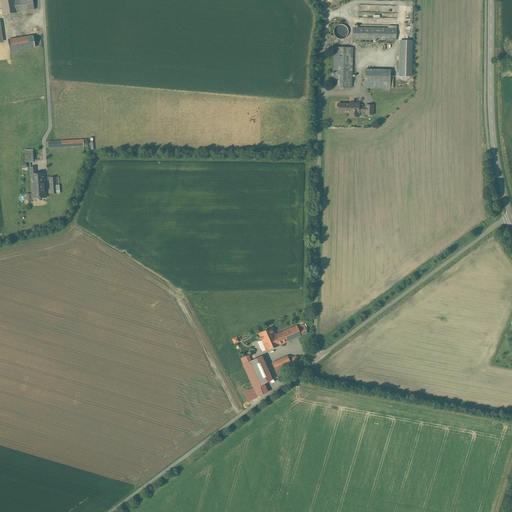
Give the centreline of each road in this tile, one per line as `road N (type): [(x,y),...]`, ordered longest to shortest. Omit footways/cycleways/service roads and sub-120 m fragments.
road 1 (unclassified): [(316,359),(326,20),(319,0)]
road 2 (unclassified): [(110,511),(316,359)]
road 3 (unclassified): [(316,359),(510,214)]
road 4 (tertiary): [(491,0),(492,132),(510,214)]
road 5 (unclassified): [(43,0),(46,164)]
